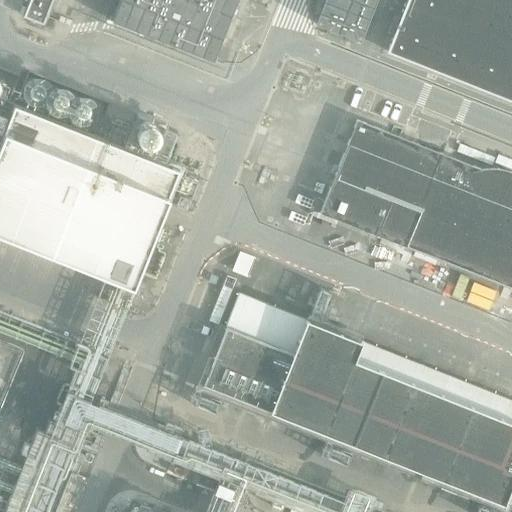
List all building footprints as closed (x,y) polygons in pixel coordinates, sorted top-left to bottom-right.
[(46,24),(55,0),(33,0),(28,16),(46,24)] [(126,0),(119,18),(220,58),(242,0),(126,0)] [(323,0),(314,23),(359,41),(375,0),(323,0)] [(511,101),(511,0),(407,0),(386,52),(511,101)] [(43,78),(40,78),(38,80),(37,82),(36,84),(37,87),(38,89),(39,91),(41,92),(44,93),(46,93),(48,92),(50,90),(51,88),(52,86),(52,83),(51,81),(49,79),(47,78),(45,77),(43,78)] [(66,86),(63,87),(62,88),(60,90),(60,93),(60,95),(61,97),(62,99),(64,101),(67,101),(69,101),(71,100),(73,99),(75,97),(75,94),(75,92),(74,90),(73,88),(71,86),(68,86),(66,86)] [(89,94),(86,95),(85,97),(83,99),(83,101),(83,104),(84,106),(85,108),(87,109),(90,110),(92,109),(94,109),(96,107),(98,105),(98,103),(98,100),(97,98),(96,96),(94,95),(91,94),(89,94)] [(129,282),(176,165),(17,102),(0,144),(0,230),(122,279),(129,282)] [(157,115),(153,117),(150,119),(148,122),(147,126),(148,129),(149,133),(151,136),(155,138),(158,139),(162,138),(165,137),(168,135),(170,132),(171,128),(171,124),(170,121),(167,118),(164,116),(160,115),(157,115)] [(356,123),(320,214),(511,290),(511,184),(476,171),(356,123)] [(511,402),(357,342),(359,337),(305,316),(304,320),(237,295),(200,386),(500,508),(511,475),(511,402)]
